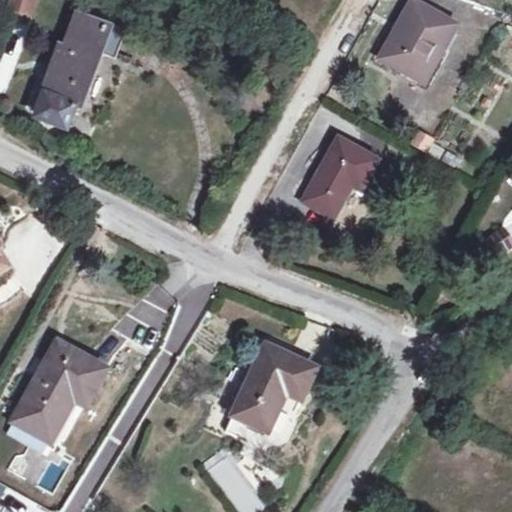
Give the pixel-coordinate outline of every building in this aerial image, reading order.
[(36,0),(10,0),(8,8),(32,16),(36,0)] [(435,51),(443,55),(458,26),(416,3),(384,59),(420,79),(435,51)] [(103,54),(117,60),(127,34),(78,15),(65,48),(61,47),(44,94),(46,95),(42,105),(47,107),(42,119),(56,124),(55,126),(69,131),(78,107),(81,108),(103,54)] [(428,83),(443,55),(435,51),(420,79),(428,83)] [(364,190),(379,161),(341,140),(307,202),(337,218),(355,185),(364,190)] [(496,258),(511,247),(511,246),(504,234),(488,244),(496,258)] [(0,274),(12,268),(1,249),(5,247),(0,238),(0,274)] [(87,407),(108,371),(60,343),(19,417),(55,438),(76,402),(87,407)] [(269,344),(236,416),(271,433),(283,406),(279,404),(285,391),(304,401),(320,369),(269,344)] [(271,433),(236,416),(229,432),(263,448),(271,433)]
